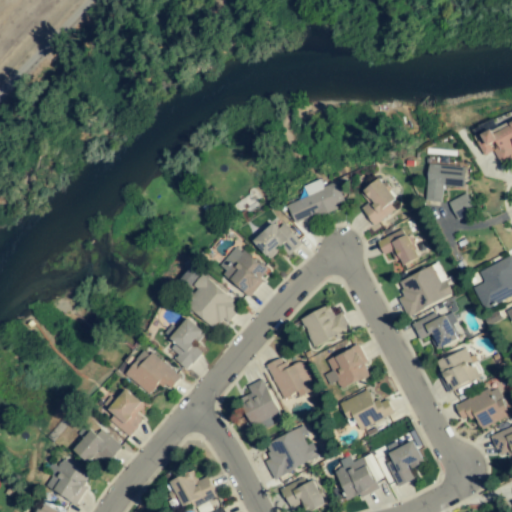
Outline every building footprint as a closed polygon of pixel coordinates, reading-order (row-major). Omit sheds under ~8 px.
[(484,156),(494,151),(500,164),(511,158),(511,122),(498,129),(494,119),(472,129),(484,156)] [(426,201),(442,202),(442,186),(464,186),(465,166),(427,165),(426,201)] [(390,204),(396,198),(378,178),(360,194),(367,202),(360,209),(375,226),(394,209),(390,204)] [(301,186),(305,197),(287,204),(294,223),(345,204),(336,182),(323,187),(320,179),(301,186)] [(449,201),(456,218),(474,211),(467,194),(449,201)] [(301,243),(279,219),(254,242),(268,258),(284,245),(290,252),(301,243)] [(400,267),(418,258),(403,229),(377,242),(384,255),(392,251),(400,267)] [(235,245),(219,265),(225,269),(220,275),(248,297),(268,271),(235,245)] [(511,255),(479,271),(484,282),(473,287),(483,308),(511,295),(511,255)] [(452,294),(436,262),(397,282),(403,295),(398,298),(407,317),(452,294)] [(227,322),(241,306),(204,276),(182,303),(213,328),(221,318),(227,322)] [(341,312),(334,316),(329,305),(299,320),(313,348),(350,330),(341,312)] [(457,340),(446,314),(437,318),(436,313),(411,323),(418,340),(430,336),(435,349),(457,340)] [(202,331),(187,318),(177,329),(171,324),(164,334),(173,342),(169,347),(177,354),(173,359),(186,370),(201,352),(191,343),(202,331)] [(325,360),(330,372),(325,375),(332,391),(369,376),(357,346),(325,360)] [(149,395),(160,382),(169,390),(180,378),(146,348),(124,373),(149,395)] [(436,361),(449,390),(479,378),(473,364),(477,362),(474,354),(469,356),(466,349),(436,361)] [(298,392),(300,396),(315,389),(302,361),(286,368),(281,357),(266,365),(283,399),(298,392)] [(238,395),(254,430),(281,417),(263,379),(246,386),(248,390),(238,395)] [(455,406),(462,421),(474,415),(481,429),(510,415),(495,386),(455,406)] [(144,420),(136,413),(144,405),(126,389),(108,409),(114,415),(109,419),(128,437),(144,420)] [(393,413),(385,397),(374,403),(367,389),(341,403),(357,432),(393,413)] [(119,448),(88,423),(79,434),(83,438),(74,450),(89,463),(96,455),(107,464),(119,448)] [(319,457),(312,442),(307,445),(303,436),(307,434),(304,426),(265,444),(271,458),(265,461),(273,479),(319,457)] [(386,463),(397,486),(414,479),(409,468),(423,461),(413,440),(398,447),(396,442),(385,446),(392,460),(386,463)] [(55,470),(46,486),(75,504),(91,476),(62,459),(56,470),(55,470)] [(306,484),(303,478),(280,489),(290,508),(301,502),(305,511),(309,511),(325,504),(314,480),(306,484)] [(58,511),(39,503),(34,511),(58,511)]
